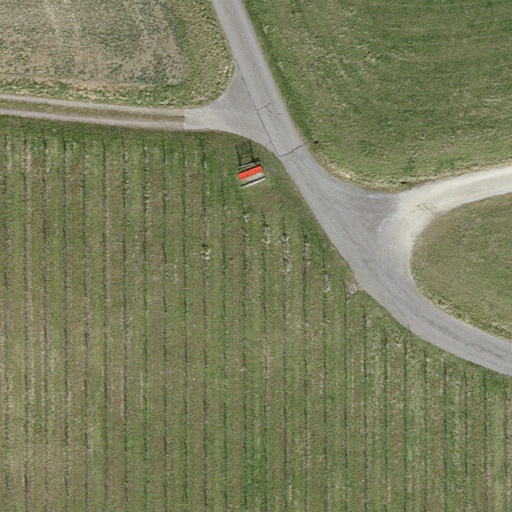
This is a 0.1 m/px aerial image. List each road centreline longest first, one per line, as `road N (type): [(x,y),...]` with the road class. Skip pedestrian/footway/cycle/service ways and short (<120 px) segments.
road 1 (unclassified): [(219,0),(274,120),(353,211),(427,320),(511,350)]
road 2 (track): [(274,120),(0,101)]
road 3 (track): [(511,180),(353,211)]
